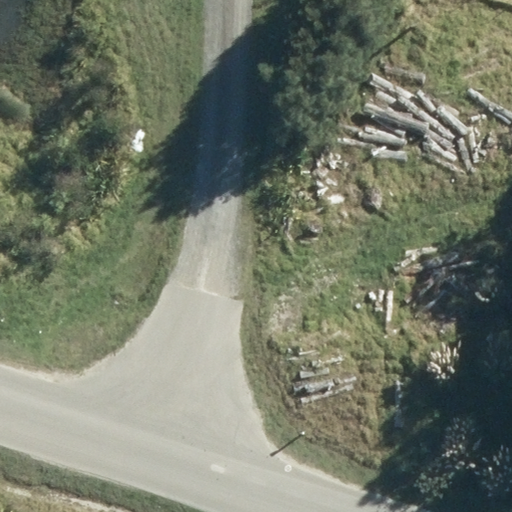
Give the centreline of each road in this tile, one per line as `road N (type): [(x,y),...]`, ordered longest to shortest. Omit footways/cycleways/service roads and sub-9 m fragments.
road 1 (track): [(240,0),(204,282),(134,356),(0,360)]
road 2 (track): [(204,282),(272,425),(398,511)]
